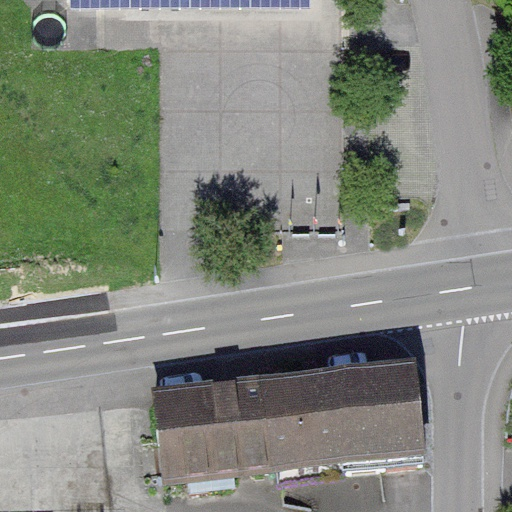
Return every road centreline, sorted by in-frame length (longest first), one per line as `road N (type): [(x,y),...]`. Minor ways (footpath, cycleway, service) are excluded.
road 1 (secondary): [(473,287),(0,358)]
road 2 (residential): [(473,287),(477,219),(442,0)]
road 3 (residential): [(461,511),(473,287)]
